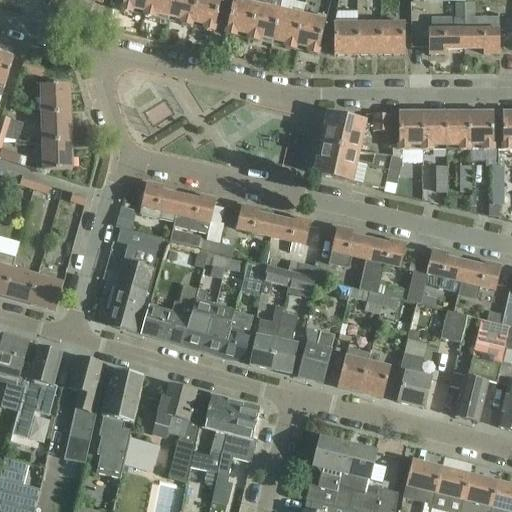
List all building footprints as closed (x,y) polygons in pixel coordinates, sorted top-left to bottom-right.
[(148,0),(124,0),(121,13),(131,15),(132,10),(145,13),(144,18),(148,0)] [(148,0),(144,18),(154,21),(155,15),(168,18),(172,0),(148,0)] [(172,0),(168,18),(182,21),(181,27),(190,29),(196,0),(172,0)] [(196,0),(190,29),(191,29),(192,24),(205,27),(203,32),(213,34),(221,0),(196,0)] [(248,42),(257,0),(255,8),(233,3),(225,37),(235,39),(236,34),(249,37),(248,42)] [(272,42),(279,13),(282,0),(279,0),(257,0),(248,42),(258,44),(259,39),(272,42)] [(279,13),(272,42),(286,45),(285,50),(294,52),(304,6),(292,3),(289,15),(279,13)] [(455,20),(463,20),(463,5),(455,5),(455,20)] [(463,5),(463,20),(464,20),(463,33),(464,51),(483,51),(483,56),(499,56),(499,20),(474,20),(474,5),(463,5)] [(304,6),(294,52),(295,52),(296,47),(308,50),(307,55),(317,57),(325,23),(302,18),(305,6),(304,6)] [(392,26),(380,26),(381,57),(404,57),(404,27),(411,27),(411,14),(391,15),(392,26)] [(357,57),(357,26),(333,26),(334,57),(357,57)] [(357,57),(381,57),(380,26),(357,26),(357,57)] [(445,52),(464,51),(463,33),(428,33),(428,57),(445,56),(445,52)] [(13,60),(0,56),(0,98),(1,98),(5,85),(13,60)] [(43,70),(24,64),(21,72),(40,79),(43,70)] [(41,87),(42,116),(70,115),(69,86),(41,87)] [(511,114),(502,115),(502,151),(497,151),(497,163),(511,163),(511,154),(511,148),(511,147),(511,114)] [(43,144),(70,143),(70,115),(42,116),(43,144)] [(408,149),(422,149),(422,115),(398,115),(398,154),(408,154),(408,149)] [(422,115),(422,149),(422,154),(432,154),(432,149),(446,149),(446,115),(422,115)] [(469,148),(469,115),(446,115),(446,149),(459,149),(459,153),(468,153),(468,148),(469,148)] [(469,115),(469,148),(482,148),(482,153),(493,153),(493,115),(469,115)] [(327,116),(320,146),(359,155),(366,124),(327,116)] [(390,133),(390,116),(373,116),(373,133),(390,133)] [(2,118),(0,124),(0,139),(5,141),(6,139),(18,143),(23,125),(2,118)] [(5,141),(0,139),(0,160),(18,166),(21,157),(2,151),(5,141)] [(70,143),(43,144),(44,173),(71,172),(70,143)] [(359,155),(320,146),(313,176),(384,192),(386,183),(387,177),(391,162),(374,158),(372,166),(357,162),(359,155)] [(391,162),(387,177),(386,183),(395,185),(399,164),(391,162)] [(446,195),(446,168),(435,169),(435,195),(446,195)] [(469,169),(462,168),(461,194),(469,194),(469,169)] [(19,187),(33,192),(36,182),(22,178),(19,187)] [(36,182),(33,192),(47,196),(50,187),(36,182)] [(173,229),(180,198),(161,194),(163,189),(147,186),(139,217),(173,225),(172,229),(173,229)] [(86,199),(72,195),(70,204),(84,208),(86,199)] [(180,198),(173,229),(207,237),(207,236),(210,225),(211,222),(216,202),(200,198),(198,203),(180,198)] [(270,240),(275,221),(256,216),(258,212),(242,208),(236,232),(270,240)] [(294,225),(275,221),(270,240),(305,248),(311,224),(295,220),(294,225)] [(132,224),(119,221),(117,230),(120,230),(129,233),(132,224)] [(207,237),(206,242),(218,245),(223,226),(211,222),(210,225),(207,236),(207,237)] [(351,258),(366,262),(370,243),(352,239),(353,234),(337,230),(331,254),(328,266),(348,271),(351,258)] [(129,233),(121,231),(117,245),(157,256),(161,242),(129,233)] [(200,239),(172,232),(170,243),(197,250),(199,241),(200,239)] [(197,250),(197,251),(217,255),(219,245),(218,245),(206,242),(199,241),(197,250)] [(389,247),(370,243),(359,291),(377,296),(383,266),(400,270),(406,246),(390,243),(389,247)] [(234,249),(219,245),(217,255),(232,259),(234,249)] [(426,276),(461,285),(465,265),(447,261),(448,256),(432,252),(426,276)] [(204,266),(207,257),(197,254),(193,269),(203,272),(204,266)] [(12,272),(15,260),(0,255),(0,297),(4,298),(12,272)] [(204,266),(224,271),(227,260),(207,256),(207,257),(204,266)] [(227,260),(224,271),(239,274),(241,264),(227,260)] [(288,273),(290,274),(311,279),(314,269),(290,263),(288,273)] [(266,269),(246,264),(242,283),(263,287),(266,269)] [(154,271),(130,265),(123,288),(116,286),(105,327),(137,335),(154,271)] [(484,269),(465,265),(461,285),(458,298),(477,302),(480,289),(495,292),(496,287),(501,269),(485,265),(484,269)] [(287,290),(290,274),(288,273),(288,274),(266,269),(263,287),(261,296),(268,298),(270,286),(287,290)] [(314,269),(311,279),(315,280),(337,286),(339,275),(314,269)] [(4,298),(30,305),(37,279),(12,272),(4,298)] [(311,279),(290,274),(287,290),(286,294),(310,300),(313,290),(315,280),(311,279)] [(412,278),(406,303),(409,304),(434,310),(436,300),(423,297),(426,281),(412,278)] [(37,279),(30,305),(55,313),(63,286),(37,279)] [(391,299),(406,303),(409,293),(393,289),(391,299)] [(381,308),(383,298),(377,296),(359,291),(359,292),(351,290),(349,300),(381,308)] [(192,309),(181,348),(200,353),(213,310),(214,306),(203,303),(206,294),(197,291),(192,309)] [(502,327),(511,330),(511,295),(509,295),(504,317),(502,327)] [(406,303),(391,299),(383,298),(381,308),(396,311),(398,302),(409,304),(406,303)] [(181,348),(192,309),(173,304),(171,313),(149,307),(141,336),(181,348)] [(200,353),(221,359),(232,322),(234,312),(214,306),(213,310),(200,353)] [(250,367),(270,371),(276,343),(283,309),(275,308),(272,324),(260,321),(250,367)] [(283,309),(276,343),(270,371),(290,376),(296,347),(290,346),(296,317),(282,315),(283,309)] [(237,313),(234,312),(232,322),(221,359),(243,365),(248,346),(251,335),(247,335),(249,326),(252,318),(236,313),(237,313)] [(457,316),(447,314),(441,341),(460,346),(466,319),(457,316)] [(489,314),(486,324),(502,327),(504,317),(489,314)] [(475,347),(504,354),(511,330),(502,327),(501,328),(482,323),(475,347)] [(504,354),(501,367),(500,367),(497,385),(508,388),(497,429),(511,433),(511,330),(504,354)] [(410,333),(407,341),(417,343),(419,335),(410,333)] [(320,334),(316,349),(307,346),(307,347),(298,379),(322,385),(330,353),(334,338),(320,334)] [(23,391),(28,371),(27,371),(27,373),(20,371),(27,346),(4,340),(0,353),(0,375),(9,378),(7,386),(1,407),(17,412),(23,391)] [(60,355),(39,349),(30,381),(27,380),(22,399),(15,425),(28,429),(36,400),(41,384),(52,387),(60,355)] [(337,389),(359,395),(366,365),(369,355),(347,349),(337,389)] [(423,361),(404,356),(399,374),(405,376),(398,404),(423,411),(431,381),(419,378),(423,361)] [(103,367),(77,360),(69,391),(79,393),(64,461),(84,466),(102,383),(99,382),(103,367)] [(477,424),(488,382),(497,385),(500,367),(472,360),(468,377),(466,377),(464,376),(453,418),(477,424)] [(359,395),(382,400),(390,371),(366,365),(359,395)] [(140,378),(114,372),(111,387),(108,386),(101,419),(103,419),(99,438),(101,439),(97,457),(100,458),(96,476),(120,481),(123,467),(129,439),(131,432),(123,430),(125,424),(132,426),(143,379),(139,379),(140,378)] [(196,393),(169,386),(165,402),(161,401),(157,416),(158,416),(153,436),(166,439),(167,436),(179,439),(168,480),(187,485),(206,399),(195,396),(196,393)] [(211,398),(203,432),(215,435),(207,472),(218,474),(219,475),(235,404),(211,398)] [(218,474),(218,475),(228,478),(232,460),(251,465),(256,442),(252,441),(260,410),(254,408),(235,404),(219,475),(218,474)] [(129,439),(123,467),(146,473),(155,468),(160,448),(129,439)] [(347,447),(321,441),(314,468),(321,476),(318,489),(336,493),(340,474),(347,447)] [(347,447),(340,474),(336,493),(355,498),(351,511),(363,511),(366,498),(363,498),(367,481),(368,481),(375,454),(347,447)] [(434,494),(440,471),(412,463),(406,487),(403,498),(431,505),(434,494)] [(459,511),(468,478),(440,471),(434,494),(450,499),(446,511),(459,511)] [(491,511),(492,509),(498,485),(468,478),(459,511),(491,511)] [(0,481),(0,511),(33,511),(39,491),(0,481)] [(511,511),(511,488),(498,485),(492,509),(503,511),(511,511)] [(306,502),(332,508),(336,493),(318,489),(310,487),(306,502)] [(336,493),(332,508),(335,509),(349,511),(351,511),(355,498),(336,493)] [(394,511),(396,500),(376,495),(375,500),(366,498),(363,511),(394,511)]
